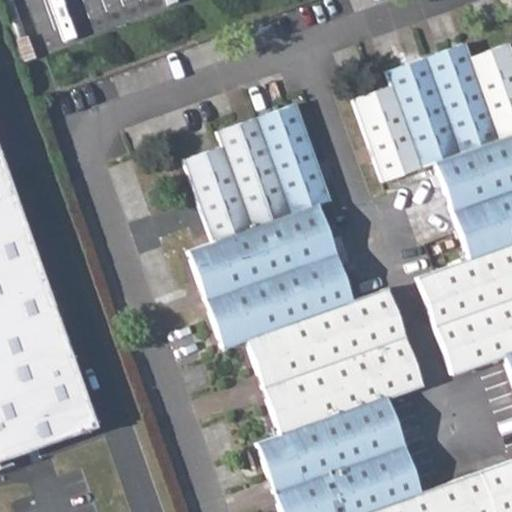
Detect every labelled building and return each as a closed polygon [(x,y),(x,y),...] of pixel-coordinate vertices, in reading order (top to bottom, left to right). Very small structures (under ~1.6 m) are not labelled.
[(461,43),(423,57),(456,152),(495,138),(466,57),(461,43)] [(511,61),(506,43),(466,57),(495,138),(511,131),(511,61)] [(423,57),(383,71),(389,85),(418,165),(431,161),(456,152),(423,57)] [(389,85),(350,99),(379,179),(418,165),(389,85)] [(293,104),(253,118),(288,213),(313,204),(327,199),(293,104)] [(253,118),(214,131),(219,146),(249,227),(288,213),(253,118)] [(456,152),(431,161),(449,211),(511,188),(511,131),(495,138),(456,152)] [(219,146),(181,160),(210,241),(249,227),(219,146)] [(0,458),(91,427),(0,168),(0,458)] [(511,188),(449,211),(465,259),(511,242),(511,188)] [(210,241),(185,250),(202,299),(330,253),(313,204),(288,213),(249,227),(210,241)] [(440,322),(511,296),(511,242),(465,259),(422,274),(414,278),(431,325),(440,322)] [(330,253),(202,299),(219,347),(243,338),(348,301),(330,253)] [(348,301),(243,338),(260,386),(400,336),(383,288),(348,301)] [(448,371),(500,353),(511,348),(511,296),(440,322),(431,325),(448,371)] [(400,336),(260,386),(277,433),(381,396),(417,383),(400,336)] [(511,348),(500,353),(511,387),(511,348)] [(277,433),(253,442),(271,490),(399,445),(381,396),(277,433)] [(399,445),(271,490),(278,511),(362,511),(416,493),(399,445)] [(511,458),(474,472),(489,511),(508,511),(511,511),(511,458)] [(416,493),(362,511),(489,511),(474,472),(416,493)]
